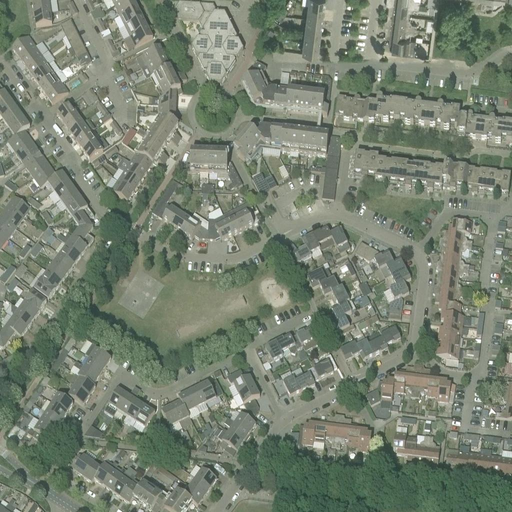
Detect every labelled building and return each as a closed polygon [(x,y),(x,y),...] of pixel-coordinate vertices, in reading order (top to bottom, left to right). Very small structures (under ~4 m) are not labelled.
[(131,0),(110,0),(114,9),(131,0)] [(137,10),(132,0),(131,0),(114,9),(119,19),(137,10)] [(325,0),(309,0),(308,7),(324,9),(325,0)] [(481,9),(481,0),(469,0),(469,5),(475,5),(476,7),(476,9),(481,9)] [(493,0),(481,0),(481,9),(485,10),(485,8),(487,7),(493,8),(494,3),(493,0)] [(419,10),(419,5),(387,1),(386,6),(388,6),(389,7),(388,13),(409,16),(410,12),(411,12),(414,10),(414,9),(419,10)] [(50,15),(48,4),(32,6),(34,17),(50,15)] [(237,61),(242,52),(224,15),(217,15),(213,6),(179,4),(173,13),(178,22),(198,23),(204,36),(201,35),(191,50),(196,59),(199,59),(198,62),(210,86),(220,87),(235,64),(233,61),(237,61)] [(323,20),(324,9),(308,7),(307,18),(323,20)] [(142,20),(137,10),(119,19),(125,29),(142,20)] [(409,20),(409,16),(388,13),(387,19),(386,20),(384,20),(384,25),(416,29),(417,25),(412,24),(412,23),(410,20),(409,20)] [(52,27),(50,15),(34,17),(36,29),(46,27),(52,27)] [(321,32),(323,20),(307,18),(306,30),(321,32)] [(147,30),(142,20),(125,29),(130,39),(147,30)] [(73,28),(71,22),(60,27),(63,33),(73,28)] [(416,33),(416,29),(384,25),(383,29),(385,30),(386,31),(385,37),(406,40),(407,36),(408,36),(411,34),(411,33),(416,33)] [(76,33),(73,28),(63,33),(65,39),(76,33)] [(153,41),(147,30),(130,39),(135,50),(153,41)] [(320,43),(321,32),(306,30),(304,41),(320,43)] [(79,39),(76,33),(65,39),(68,44),(79,39)] [(416,41),(406,40),(385,37),(390,38),(390,39),(389,45),(393,45),(392,53),(400,54),(408,55),(408,51),(415,52),(416,41)] [(19,60),(35,49),(28,39),(12,51),(19,60)] [(82,44),(79,39),(68,44),(71,50),(82,44)] [(319,55),(320,43),(304,41),(303,53),(319,55)] [(84,50),(82,44),(71,50),(74,55),(84,50)] [(25,70),(41,58),(35,49),(19,60),(25,70)] [(87,56),(84,50),(74,55),(76,61),(87,56)] [(142,58),(146,67),(147,69),(165,60),(160,50),(142,58)] [(32,79),(48,67),(41,58),(25,70),(32,79)] [(147,69),(141,72),(146,82),(151,80),(154,78),(170,70),(165,60),(147,69)] [(266,71),(258,66),(256,64),(252,69),(261,75),(263,75),(266,71)] [(39,88),(55,77),(48,67),(32,79),(39,88)] [(268,90),(261,75),(252,69),(243,84),(254,108),(321,116),(321,118),(326,119),(331,83),(328,79),(322,78),(321,82),(326,83),(324,96),(288,91),(288,92),(268,90)] [(170,70),(154,78),(164,99),(180,91),(178,87),(186,83),(183,75),(174,79),(170,70)] [(280,90),(287,90),(288,75),(281,75),(280,90)] [(45,97),(61,86),(55,77),(39,88),(45,97)] [(52,107),(63,99),(68,96),(61,86),(45,97),(52,107)] [(182,95),(180,91),(164,99),(159,101),(159,108),(175,109),(176,98),(182,95)] [(0,110),(11,103),(4,94),(0,96),(0,110)] [(457,132),(459,120),(460,112),(450,111),(450,112),(443,111),(443,110),(443,108),(442,107),(441,106),(439,106),(438,107),(437,108),(437,110),(421,108),(421,106),(421,105),(420,104),(419,104),(418,103),(417,104),(416,104),(415,105),(415,106),(415,107),(407,106),(407,105),(390,103),(390,104),(382,103),(382,102),(382,101),(382,100),(381,99),(380,99),(378,99),(377,99),(377,100),(376,101),(376,106),(360,104),(360,102),(360,101),(359,100),(358,100),(357,99),(356,100),(355,100),(354,101),(354,102),(354,103),(346,102),(346,101),(337,100),(335,119),(338,119),(338,116),(343,117),(343,122),(352,123),(352,119),(357,120),(357,123),(374,125),(374,122),(388,123),(389,119),(394,119),(393,122),(399,123),(400,120),(404,121),(404,125),(413,126),(413,123),(418,124),(418,127),(435,129),(435,126),(440,126),(440,130),(449,131),(450,126),(455,127),(454,130),(457,130),(456,132),(457,132)] [(17,112),(11,103),(0,110),(0,118),(2,122),(17,112)] [(63,126),(76,117),(69,107),(56,116),(63,126)] [(175,120),(175,109),(159,108),(158,115),(163,118),(178,128),(180,124),(175,120)] [(111,120),(108,116),(104,111),(100,114),(104,119),(100,121),(103,125),(111,120)] [(23,120),(17,112),(2,122),(9,131),(23,120)] [(70,135),(83,126),(76,117),(63,126),(70,135)] [(511,125),(502,124),(502,125),(494,124),(494,123),(494,122),(494,121),(493,120),(492,120),(491,120),(490,120),(489,121),(488,122),(488,124),(472,122),(472,120),(472,119),(472,118),(471,117),(470,117),(468,117),(467,118),(467,119),(466,120),(466,121),(464,140),(465,136),(470,137),(469,141),(486,143),(487,139),(492,140),(491,144),(500,145),(501,140),(506,141),(506,144),(511,144),(511,141),(511,125)] [(163,118),(150,137),(165,147),(168,143),(176,148),(181,141),(173,136),(178,128),(163,118)] [(30,129),(23,120),(9,131),(15,139),(14,140),(24,133),(30,129)] [(464,140),(466,121),(459,120),(457,132),(456,139),(464,140)] [(76,144),(89,135),(95,131),(88,122),(83,126),(70,135),(76,144)] [(338,140),(323,138),(251,129),(235,150),(240,154),(237,158),(244,163),(247,160),(250,163),(251,162),(250,161),(259,149),(262,150),(262,151),(262,150),(280,152),(280,154),(326,160),(339,161),(341,144),(338,140)] [(32,143),(24,133),(14,140),(7,145),(15,155),(32,143)] [(83,154),(96,144),(89,135),(76,144),(83,154)] [(150,137),(138,156),(153,166),(155,162),(163,167),(168,160),(160,155),(165,147),(150,137)] [(83,154),(90,163),(108,150),(102,140),(96,144),(83,154)] [(49,168),(42,158),(32,143),(15,155),(33,180),(49,168)] [(186,167),(186,174),(217,176),(217,181),(229,182),(234,190),(234,191),(242,187),(231,166),(227,166),(227,156),(226,156),(196,155),(191,154),(190,168),(186,167)] [(146,176),(153,166),(138,156),(136,155),(130,165),(146,176)] [(356,156),(353,179),(354,176),(361,177),(361,181),(367,182),(367,178),(375,179),(375,183),(383,184),(382,188),(388,188),(389,184),(405,186),(404,190),(410,191),(411,187),(427,189),(426,193),(432,194),(433,190),(441,191),(440,193),(441,194),(441,192),(444,168),(443,171),(435,170),(435,171),(430,171),(430,170),(413,167),(413,169),(408,168),(408,167),(391,165),(391,166),(386,165),(386,164),(378,163),(378,159),(369,158),(369,159),(364,159),(364,158),(356,156)] [(140,185),(146,176),(130,165),(123,174),(140,185)] [(57,178),(49,168),(33,180),(40,191),(47,186),(47,185),(57,178)] [(441,192),(449,193),(449,189),(452,169),(444,168),(441,192)] [(510,176),(502,175),(501,176),(497,175),(497,174),(480,172),(479,173),(475,173),(475,172),(457,169),(457,170),(452,170),(452,169),(449,189),(449,193),(455,193),(455,189),(471,191),(471,195),(477,196),(477,192),(493,194),(493,198),(499,199),(499,195),(508,196),(510,176)] [(134,195),(140,185),(123,174),(117,184),(134,195)] [(62,175),(57,178),(47,185),(47,186),(48,186),(54,194),(68,184),(62,175)] [(261,177),(252,182),(260,198),(277,189),(271,179),(264,182),(261,177)] [(9,192),(13,187),(7,183),(4,188),(9,192)] [(172,229),(181,216),(166,206),(178,186),(172,183),(151,215),(172,229)] [(75,193),(68,184),(54,194),(60,203),(75,193)] [(127,204),(134,195),(117,184),(111,194),(127,204)] [(15,196),(18,191),(13,187),(9,192),(15,196)] [(81,201),(75,193),(60,203),(66,212),(81,201)] [(30,211),(22,205),(14,199),(6,209),(23,221),(30,211)] [(32,209),(36,204),(30,200),(27,205),(32,209)] [(87,210),(81,201),(66,212),(73,220),(87,210)] [(38,213),(41,208),(36,204),(32,209),(38,213)] [(259,225),(252,211),(249,205),(233,213),(243,233),(259,225)] [(23,221),(6,209),(0,217),(0,220),(15,231),(23,221)] [(94,219),(87,210),(73,220),(80,230),(93,230),(88,223),(94,219)] [(243,233),(233,213),(223,218),(225,224),(232,238),(243,233)] [(41,218),(45,223),(49,220),(46,214),(41,218)] [(182,235),(190,222),(181,216),(172,229),(182,235)] [(190,222),(182,235),(192,242),(194,238),(199,242),(207,242),(208,226),(194,217),(190,222)] [(225,224),(223,218),(214,222),(208,222),(208,226),(207,242),(215,243),(220,240),(222,244),(232,238),(225,224)] [(15,231),(0,220),(0,235),(8,242),(15,231)] [(53,225),(49,220),(45,223),(49,228),(53,225)] [(466,225),(466,221),(458,220),(458,224),(453,223),(452,227),(449,227),(448,234),(464,236),(469,237),(471,225),(466,225)] [(41,237),(45,231),(41,228),(37,233),(41,237)] [(88,237),(93,230),(80,230),(73,239),(87,250),(94,241),(88,237)] [(329,236),(330,236),(326,230),(312,237),(318,248),(331,241),(332,241),(329,236)] [(49,240),(53,235),(49,231),(45,237),(49,240)] [(330,236),(329,236),(332,241),(331,241),(336,251),(337,251),(339,256),(345,253),(350,251),(347,246),(340,231),(330,236)] [(37,242),(41,237),(37,233),(33,239),(37,242)] [(464,240),(464,236),(448,234),(443,233),(442,239),(441,240),(439,240),(438,245),(471,249),(472,245),(467,244),(467,243),(465,240),(464,240)] [(45,245),(49,240),(45,237),(41,242),(45,245)] [(318,248),(312,237),(302,242),(305,249),(309,257),(320,251),(318,248)] [(80,259),(87,250),(73,239),(66,248),(80,259)] [(360,259),(366,248),(361,245),(355,256),(360,259)] [(471,253),(471,249),(438,245),(438,249),(439,249),(441,251),(440,257),(461,260),(462,256),(463,256),(466,253),(471,253)] [(38,255),(42,250),(38,246),(34,251),(38,255)] [(31,251),(26,247),(23,252),(27,256),(31,251)] [(74,268),(80,259),(66,248),(60,257),(74,268)] [(365,262),(371,251),(366,248),(360,259),(365,262)] [(311,260),(309,257),(305,249),(291,256),(296,267),(311,260)] [(35,260),(38,255),(34,251),(30,257),(35,260)] [(378,254),(371,251),(365,262),(369,264),(373,262),(379,272),(380,272),(386,269),(385,269),(393,265),(388,254),(380,258),(378,254)] [(23,261),(27,256),(23,252),(19,258),(23,261)] [(68,276),(74,268),(60,257),(53,266),(68,276)] [(461,264),(461,260),(440,257),(439,263),(438,264),(436,264),(435,268),(468,273),(469,268),(464,268),(464,267),(462,264),(461,264)] [(400,261),(393,265),(385,269),(386,269),(380,272),(384,281),(390,278),(390,279),(405,272),(400,261)] [(61,285),(68,276),(53,266),(47,274),(61,285)] [(23,276),(27,271),(22,267),(18,272),(23,276)] [(10,268),(6,273),(11,277),(15,271),(10,268)] [(468,277),(468,273),(435,268),(435,273),(436,273),(438,275),(437,281),(458,284),(458,280),(460,280),(463,277),(463,276),(468,277)] [(19,281),(23,276),(18,272),(14,278),(19,281)] [(410,282),(405,272),(390,279),(395,289),(396,289),(403,285),(403,286),(410,282)] [(0,283),(4,287),(11,277),(6,273),(0,281),(0,283)] [(326,284),(326,283),(321,273),(318,275),(312,278),(307,281),(312,291),(319,288),(326,284)] [(55,294),(61,285),(47,274),(40,283),(55,294)] [(338,290),(333,280),(326,283),(326,284),(319,288),(324,298),(331,294),(338,290)] [(14,281),(10,286),(15,290),(19,285),(14,281)] [(458,287),(458,284),(437,281),(436,287),(435,288),(433,288),(432,292),(465,297),(466,292),(461,291),(459,288),(458,287)] [(48,303),(55,294),(40,283),(34,292),(48,303)] [(400,300),(408,296),(403,286),(403,285),(396,289),(395,289),(388,292),(393,302),(390,304),(389,310),(401,311),(402,304),(400,300)] [(11,295),(15,290),(10,286),(6,292),(11,295)] [(341,289),(338,290),(331,294),(338,308),(349,303),(341,289)] [(465,301),(465,297),(432,292),(432,297),(433,297),(435,299),(434,305),(439,305),(455,307),(456,303),(457,304),(460,301),(460,300),(465,301)] [(46,305),(38,299),(32,294),(25,303),(40,314),(46,305)] [(33,323),(40,314),(25,303),(19,312),(33,323)] [(349,303),(338,308),(331,312),(336,322),(344,318),(351,315),(346,305),(349,303)] [(460,308),(455,307),(439,305),(438,312),(442,313),(441,316),(459,318),(460,308)] [(27,331),(33,323),(19,312),(12,321),(27,331)] [(463,319),(459,318),(441,316),(440,323),(444,324),(443,327),(461,330),(463,319)] [(349,328),(344,318),(336,322),(329,325),(334,336),(340,333),(346,330),(349,329),(349,328)] [(20,340),(27,331),(12,321),(6,329),(20,340)] [(360,333),(367,329),(364,323),(357,327),(360,333)] [(460,340),(461,330),(443,327),(443,331),(439,331),(438,338),(460,340)] [(14,349),(20,340),(6,329),(0,337),(0,341),(3,351),(8,345),(14,349)] [(326,350),(315,329),(311,331),(310,330),(296,337),(302,349),(304,354),(319,347),(322,352),(326,350)] [(395,330),(380,338),(381,340),(382,340),(386,348),(400,341),(395,330)] [(297,352),(302,349),(296,337),(291,340),(290,337),(275,345),(283,359),(290,356),(294,357),(296,353),(297,352)] [(459,351),(460,340),(438,338),(437,345),(441,345),(441,349),(459,351)] [(387,351),(386,348),(382,340),(381,340),(368,347),(373,358),(387,351)] [(368,347),(366,343),(356,349),(354,345),(354,346),(359,356),(362,363),(373,358),(368,347)] [(283,359),(275,345),(265,350),(269,357),(265,359),(268,366),(283,359)] [(105,370),(111,361),(96,352),(98,349),(92,346),(85,357),(89,360),(105,370)] [(359,356),(354,346),(339,353),(345,363),(359,356)] [(457,362),(459,351),(441,349),(440,353),(437,352),(436,359),(457,362)] [(313,371),(313,370),(312,370),(318,382),(333,375),(332,373),(337,371),(330,358),(325,360),(327,364),(313,371)] [(99,379),(105,370),(89,360),(83,369),(99,379)] [(93,388),(99,379),(83,369),(76,365),(73,369),(80,374),(77,379),(80,381),(80,380),(93,388)] [(414,401),(419,368),(414,367),(414,369),(412,370),(406,369),(405,374),(403,390),(404,390),(408,391),(407,393),(410,395),(411,395),(410,400),(414,401)] [(423,368),(419,368),(414,401),(419,401),(419,396),(420,396),(423,395),(424,393),(427,393),(428,394),(430,377),(430,372),(424,371),(423,370),(423,368)] [(318,382),(312,370),(307,373),(309,376),(304,379),(302,375),(293,380),(300,394),(314,387),(313,384),(318,382)] [(249,379),(245,381),(240,373),(227,380),(231,389),(234,388),(238,397),(254,389),(249,379)] [(403,390),(405,374),(399,373),(398,377),(394,376),(393,382),(392,395),(392,394),(403,396),(404,390),(403,390)] [(427,393),(427,399),(439,400),(441,382),(436,382),(436,378),(430,377),(428,394),(427,393)] [(47,387),(50,382),(45,379),(42,384),(47,387)] [(95,390),(93,388),(80,380),(80,381),(74,389),(89,399),(95,390)] [(300,394),(293,380),(291,381),(282,385),(290,399),(300,394)] [(378,384),(377,392),(381,393),(380,403),(391,404),(392,395),(393,382),(387,382),(386,385),(378,384)] [(453,396),(454,388),(446,387),(447,383),(441,382),(439,400),(438,404),(448,405),(449,395),(453,396)] [(209,387),(208,385),(198,390),(206,406),(218,399),(223,397),(216,383),(209,387)] [(42,384),(35,395),(40,398),(47,387),(42,384)] [(511,385),(508,385),(507,389),(506,389),(503,392),(498,392),(498,396),(511,397),(511,385)] [(83,408),(89,399),(74,389),(68,399),(83,408)] [(259,399),(254,389),(238,397),(246,412),(245,412),(258,413),(258,410),(254,402),(259,399)] [(206,406),(198,390),(188,394),(196,410),(205,406),(206,406)] [(114,418),(127,398),(118,391),(103,414),(113,420),(114,418)] [(379,404),(377,392),(365,398),(370,408),(379,404)] [(196,410),(188,394),(178,399),(180,404),(181,404),(186,415),(187,415),(196,410)] [(511,397),(498,396),(497,401),(502,401),(502,402),(504,405),(505,405),(505,409),(511,410),(511,397)] [(67,416),(73,406),(58,397),(52,406),(67,416)] [(127,398),(114,418),(119,421),(121,421),(124,417),(127,418),(136,403),(127,398)] [(136,424),(145,409),(136,403),(127,418),(136,424)] [(181,404),(180,404),(171,409),(179,425),(189,420),(187,415),(186,415),(181,404)] [(61,425),(67,416),(52,406),(46,415),(61,425)] [(142,435),(155,415),(145,409),(136,424),(133,429),(142,435)] [(179,425),(171,409),(161,414),(165,423),(169,430),(179,425)] [(511,410),(505,409),(504,413),(503,413),(500,415),(500,416),(495,415),(495,420),(511,422),(511,410)] [(257,416),(258,413),(245,412),(242,417),(241,417),(234,426),(249,436),(255,427),(251,424),(257,416)] [(55,434),(61,425),(46,415),(40,424),(55,434)] [(335,451),(339,418),(334,417),(334,419),(333,420),(326,419),(326,424),(324,440),(328,441),(328,442),(330,445),(331,445),(330,450),(335,451)] [(348,444),(350,427),(351,422),(345,421),(343,420),(344,418),(339,418),(335,451),(339,451),(340,446),(341,446),(344,444),(344,443),(348,443),(348,444)] [(250,437),(249,436),(234,426),(227,421),(223,426),(230,431),(228,434),(242,445),(245,441),(246,442),(250,437)] [(326,424),(319,423),(319,427),(315,426),(313,444),(324,446),(324,440),(326,424)] [(49,443),(55,434),(40,424),(34,433),(30,431),(26,436),(31,439),(34,434),(42,439),(49,443)] [(299,428),(298,436),(303,437),(302,443),(301,447),(313,448),(313,444),(315,426),(308,425),(308,429),(299,428)] [(358,450),(360,432),(356,431),(357,428),(350,427),(348,444),(348,443),(347,449),(358,450)] [(98,445),(103,435),(91,428),(86,438),(98,445)] [(223,431),(217,440),(221,444),(222,444),(219,448),(225,452),(228,448),(236,454),(242,445),(228,434),(228,435),(223,431)] [(369,455),(371,437),(367,436),(367,433),(360,432),(358,450),(357,454),(369,455)] [(34,434),(31,439),(39,444),(42,439),(34,434)] [(403,458),(406,440),(406,437),(395,435),(392,453),(397,454),(396,457),(403,458)] [(425,473),(429,440),(424,439),(423,444),(422,444),(419,446),(419,447),(416,447),(414,468),(419,469),(420,471),(420,472),(425,473)] [(414,468),(416,447),(416,441),(406,440),(403,458),(407,459),(406,462),(413,463),(412,468),(414,468)] [(437,471),(438,461),(439,450),(435,449),(435,448),(433,445),(432,445),(433,440),(429,440),(425,473),(429,473),(429,472),(431,470),(437,471)] [(466,474),(469,456),(458,455),(457,458),(458,458),(455,476),(462,477),(462,474),(466,474)] [(82,479),(92,465),(83,458),(82,459),(78,456),(74,461),(78,464),(72,473),(82,479)] [(477,479),(479,458),(469,456),(466,474),(470,475),(470,478),(477,479)] [(458,458),(457,458),(446,457),(444,479),(451,480),(451,476),(455,476),(458,458)] [(488,477),(490,459),(479,458),(477,479),(484,480),(484,476),(488,477)] [(498,482),(501,460),(490,459),(488,477),(492,477),(491,481),(498,482)] [(509,480),(511,462),(501,460),(498,482),(505,483),(505,479),(509,480)] [(102,488),(115,469),(117,467),(114,465),(112,467),(106,463),(103,467),(101,471),(93,481),(94,482),(102,488)] [(101,471),(92,465),(82,479),(91,486),(94,482),(93,481),(101,471)] [(211,478),(215,473),(204,466),(200,472),(201,473),(195,481),(196,481),(210,491),(216,482),(211,478)] [(111,494),(124,476),(123,476),(126,473),(122,471),(120,473),(116,470),(115,469),(102,488),(111,494)] [(120,500),(133,482),(132,482),(135,479),(132,477),(130,480),(124,476),(111,494),(120,500)] [(203,500),(210,491),(196,481),(189,489),(203,500)] [(133,500),(139,492),(142,486),(140,484),(138,486),(133,482),(120,500),(129,507),(133,501),(133,500)] [(161,499),(142,486),(139,492),(133,500),(133,501),(149,511),(158,511),(166,502),(165,501),(159,510),(155,507),(161,499)] [(203,500),(189,489),(189,490),(184,487),(178,494),(183,498),(191,504),(191,505),(197,509),(203,500)] [(185,511),(191,505),(191,504),(183,498),(177,493),(164,511),(185,511)]
